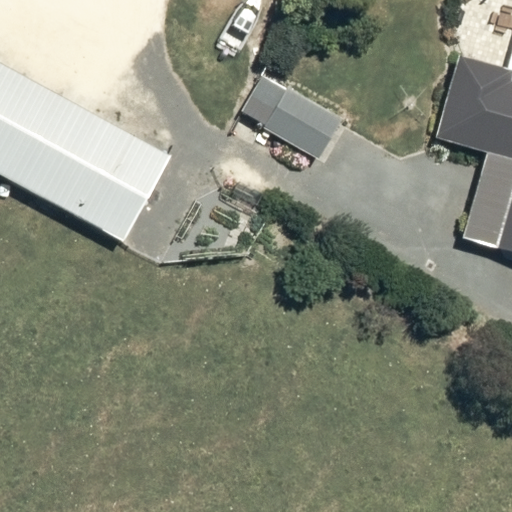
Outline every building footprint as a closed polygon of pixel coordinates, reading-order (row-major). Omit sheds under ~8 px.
[(511,23),(503,59),(417,36),(393,122),(445,136),(421,226),(511,250),(511,23)] [(66,101),(0,65),(0,182),(85,228),(134,138),(66,101)] [(305,104),(246,70),(221,112),(280,146),(305,104)] [(97,248),(61,227),(38,268),(74,289),(97,248)] [(185,298),(184,347),(224,347),(224,325),(274,325),(274,298),(185,298)]
